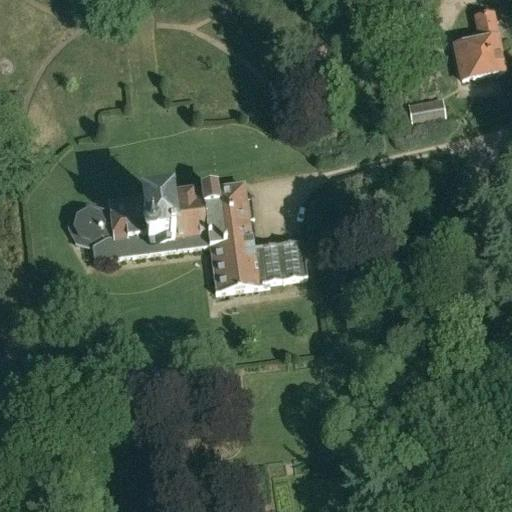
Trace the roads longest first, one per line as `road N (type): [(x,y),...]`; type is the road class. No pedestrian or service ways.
road 1 (track): [(484,157),(445,203),(434,257),(483,398)]
road 2 (track): [(511,338),(483,398),(491,428),(511,453)]
road 3 (track): [(511,259),(479,202),(491,140)]
